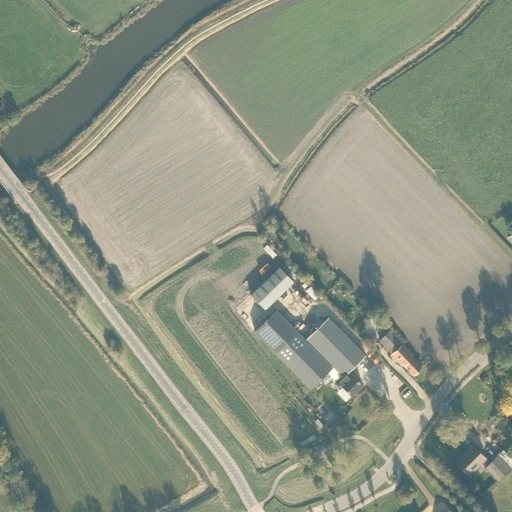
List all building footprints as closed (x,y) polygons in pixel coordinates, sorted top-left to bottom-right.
[(279,261),(251,291),(266,305),(295,275),(279,261)] [(340,388),(342,386),(351,396),(361,385),(352,376),(349,379),(345,375),(365,355),(328,317),(306,339),(341,376),(335,382),(340,388)] [(413,375),(421,367),(410,356),(412,354),(401,343),(402,342),(390,330),(379,341),(391,353),(390,354),(401,365),(402,364),(413,375)] [(310,389),(331,368),(296,332),(275,353),(310,389)] [(498,480),(510,469),(497,456),(489,463),(485,458),(472,445),(455,462),(468,475),(481,463),(485,467),(498,480)]
